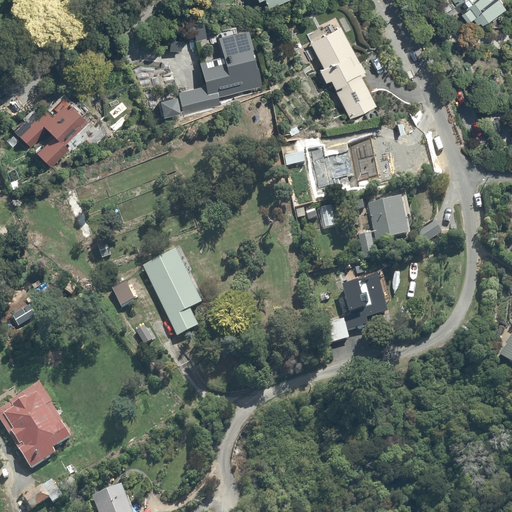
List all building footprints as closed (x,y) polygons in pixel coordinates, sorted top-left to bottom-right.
[(253,0),(256,5),(262,2),(266,11),(290,0),(253,0)] [(450,0),(468,25),(474,21),(478,27),(481,25),(483,28),(508,11),(499,0),(450,0)] [(246,33),(235,35),(233,28),(218,32),(220,39),(217,40),(222,59),(199,65),(200,68),(192,70),(196,84),(203,82),(205,89),(181,95),(186,113),(218,105),(217,98),(260,87),(246,33)] [(365,78),(338,30),(309,46),(323,71),(318,73),(325,86),(329,83),(350,121),(375,107),(360,80),(365,78)] [(34,113),(14,133),(29,148),(44,133),(51,140),(35,155),(48,168),(68,148),(71,151),(83,140),(78,134),(91,122),(79,109),(74,114),(63,101),(60,104),(55,99),(37,116),(34,113)] [(175,100),(158,104),(162,120),(179,116),(175,100)] [(360,154),(355,153),(357,163),(353,163),(357,179),(356,179),(357,187),(359,186),(360,190),(372,188),(371,183),(392,178),(388,160),(392,159),(389,148),(375,151),(374,143),(359,147),(360,154)] [(402,203),(369,208),(376,245),(378,245),(379,248),(383,248),(382,244),(408,239),(402,203)] [(81,205),(72,208),(82,239),(90,236),(88,228),(120,218),(116,206),(84,216),(81,205)] [(331,206),(318,208),(323,231),(336,228),(331,206)] [(441,234),(435,222),(411,235),(417,246),(441,234)] [(376,261),(371,238),(359,241),(363,263),(376,261)] [(202,308),(176,254),(144,270),(178,340),(199,330),(191,313),(202,308)] [(390,320),(380,279),(356,286),(358,293),(346,296),(352,318),(326,325),(331,346),(358,339),(356,332),(369,329),(368,326),(390,320)] [(511,370),(511,336),(504,346),(506,348),(497,359),(511,370)] [(73,440),(38,387),(0,411),(0,424),(9,438),(11,437),(19,448),(17,449),(31,471),(54,457),(52,453),(73,440)] [(129,511),(121,489),(93,500),(97,511),(129,511)]
